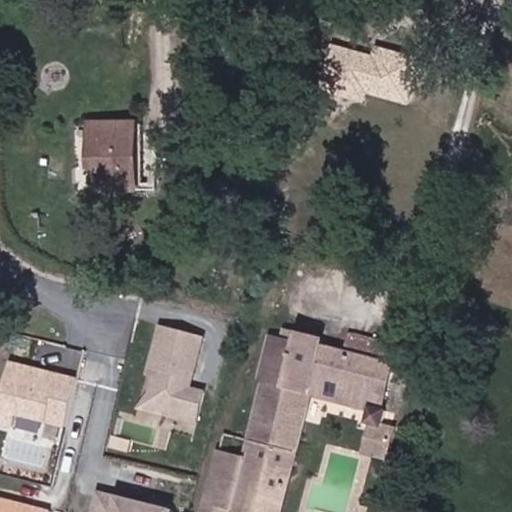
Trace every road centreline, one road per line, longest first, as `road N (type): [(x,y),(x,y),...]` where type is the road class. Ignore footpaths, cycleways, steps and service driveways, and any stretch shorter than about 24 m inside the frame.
road 1 (unknown): [(498,0),(497,41),(467,157),(436,225),(382,277),(318,282)]
road 2 (residential): [(0,261),(42,295),(111,317),(101,374)]
